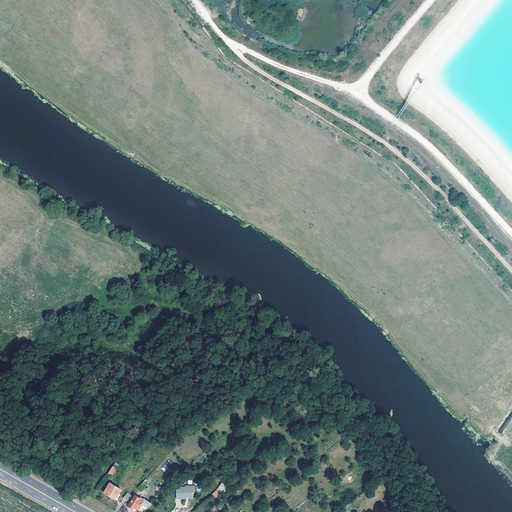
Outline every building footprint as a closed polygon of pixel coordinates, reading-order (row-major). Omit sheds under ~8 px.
[(161,469),(164,472),(173,463),(169,460),(161,469)] [(118,468),(114,466),(108,474),(112,476),(118,468)] [(122,489),(111,482),(105,492),(116,499),(122,489)] [(221,482),(217,489),(224,494),(228,487),(221,482)] [(175,484),(176,498),(184,498),(184,497),(188,497),(192,498),(194,497),(194,491),(194,485),(189,485),(189,484),(175,484)] [(217,491),(213,494),(217,499),(221,496),(217,491)] [(145,500),(136,495),(129,505),(134,508),(135,507),(139,509),(143,511),(144,511),(152,504),(145,500)]
